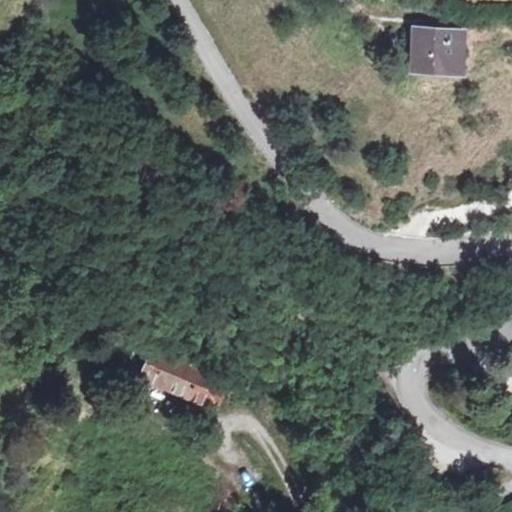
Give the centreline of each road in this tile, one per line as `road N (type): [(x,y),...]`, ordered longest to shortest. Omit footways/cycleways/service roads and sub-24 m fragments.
road 1 (tertiary): [(178,0),(274,163),(329,222),(359,241),(400,251),(448,256),(511,245)]
road 2 (tertiary): [(511,329),(425,352),(407,366),(405,386),(437,428),(511,461)]
road 3 (residential): [(239,422),(321,483),(333,511)]
